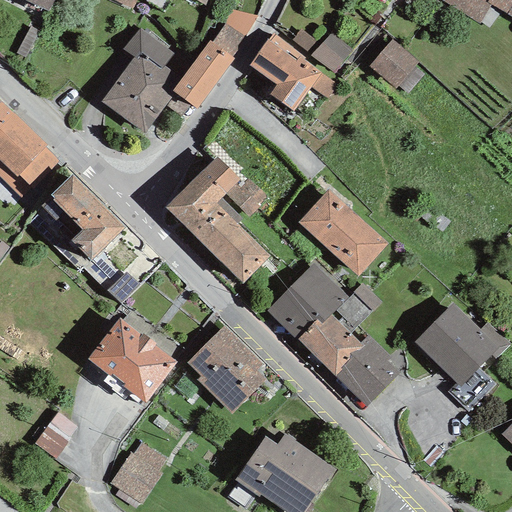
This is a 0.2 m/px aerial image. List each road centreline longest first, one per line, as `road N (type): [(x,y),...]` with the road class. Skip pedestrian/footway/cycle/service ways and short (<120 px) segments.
road 1 (tertiary): [(123,208),(414,490)]
road 2 (tertiary): [(276,0),(177,155),(123,208)]
road 3 (unclassified): [(123,208),(0,89)]
